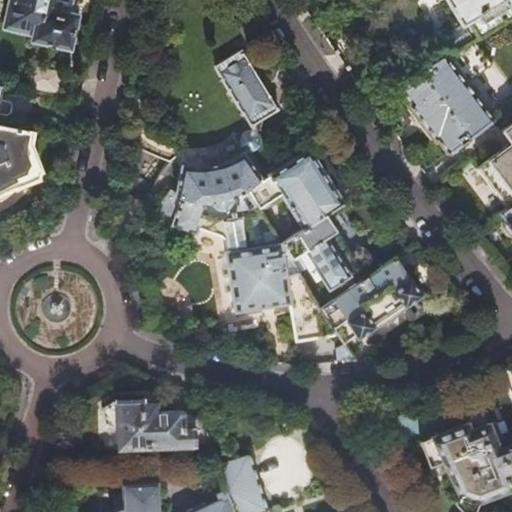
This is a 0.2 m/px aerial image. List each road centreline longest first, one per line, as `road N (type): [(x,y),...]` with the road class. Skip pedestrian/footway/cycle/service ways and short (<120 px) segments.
road 1 (residential): [(270,0),(385,162),(511,317)]
road 2 (residential): [(123,0),(68,246)]
road 3 (residential): [(110,332),(214,373),(312,390)]
road 4 (residential): [(312,390),(440,366),(511,332)]
road 5 (residential): [(46,367),(8,511)]
road 6 (residential): [(388,511),(312,390)]
